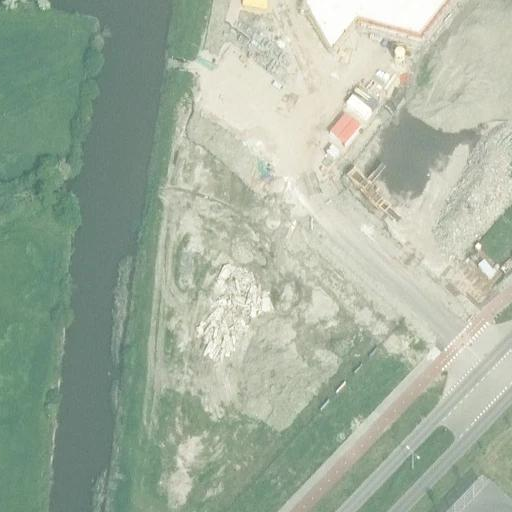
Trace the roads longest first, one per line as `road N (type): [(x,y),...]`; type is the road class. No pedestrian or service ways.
road 1 (tertiary): [(485,360),(342,511)]
road 2 (tertiary): [(398,511),(511,391)]
